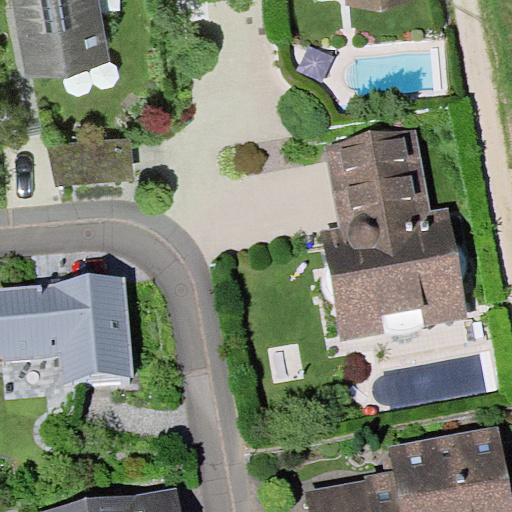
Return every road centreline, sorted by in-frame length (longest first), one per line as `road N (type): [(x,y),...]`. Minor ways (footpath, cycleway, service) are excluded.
road 1 (residential): [(0,229),(98,222),(191,278),(229,511)]
road 2 (track): [(464,0),(511,262)]
